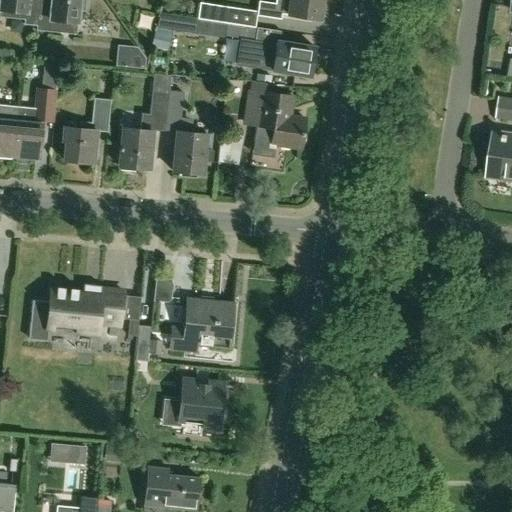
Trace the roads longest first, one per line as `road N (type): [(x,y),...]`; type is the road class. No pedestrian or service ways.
road 1 (residential): [(334,232),(0,199)]
road 2 (residential): [(511,241),(460,231),(444,206),(473,0)]
road 3 (tertiary): [(275,511),(334,232)]
road 4 (tertiary): [(334,232),(370,0)]
